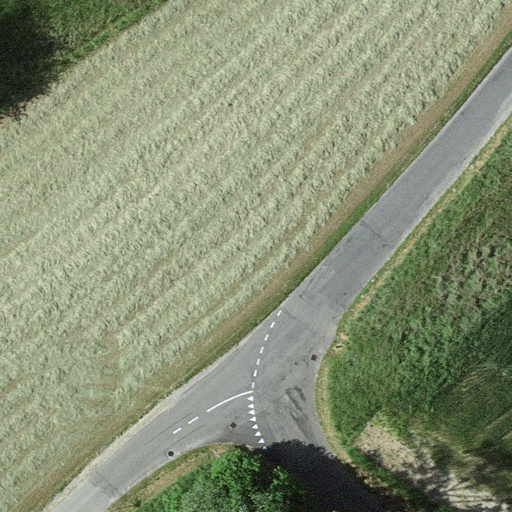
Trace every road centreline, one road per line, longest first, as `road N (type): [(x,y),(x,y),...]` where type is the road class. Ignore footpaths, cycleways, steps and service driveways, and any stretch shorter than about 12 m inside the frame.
road 1 (tertiary): [(511,77),(323,298),(284,387)]
road 2 (tertiary): [(284,387),(239,395),(181,425),(77,511)]
road 3 (tertiary): [(284,387),(298,445),(366,511)]
